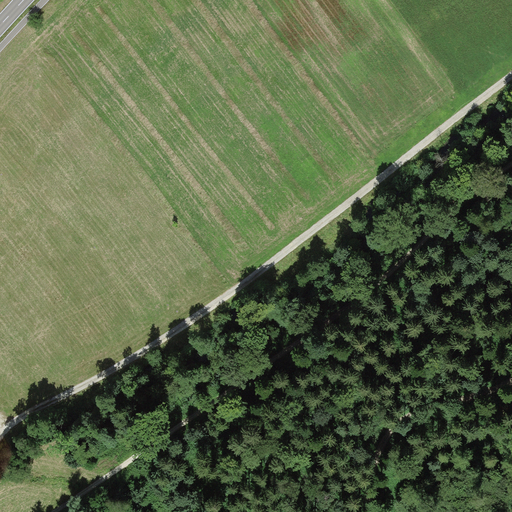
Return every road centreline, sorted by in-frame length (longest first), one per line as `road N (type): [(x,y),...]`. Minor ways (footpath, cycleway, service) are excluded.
road 1 (track): [(511,73),(219,297),(0,434)]
road 2 (track): [(54,511),(297,340),(511,166)]
road 3 (track): [(371,511),(375,451),(395,422),(511,383)]
